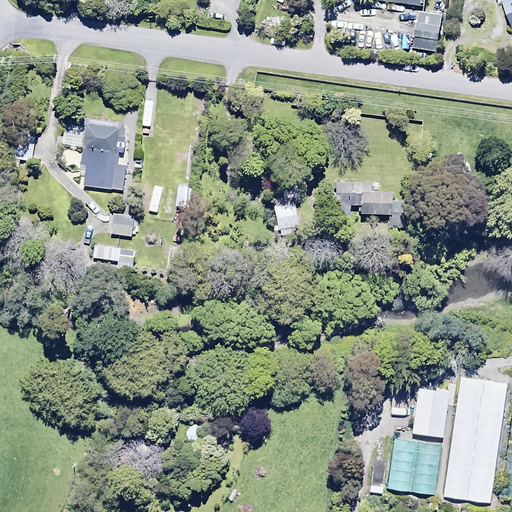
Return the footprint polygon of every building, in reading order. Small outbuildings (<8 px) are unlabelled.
[(511,0),(500,0),(508,27),(511,25),(511,0)] [(440,16),(417,13),(412,48),(435,51),(440,16)] [(118,127),(85,124),(81,166),(85,166),(83,185),(112,187),(118,127)] [(36,130),(15,128),(13,159),(34,160),(36,130)] [(193,187),(177,185),(175,205),(191,207),(193,187)] [(394,214),(394,192),(360,192),(360,214),(394,214)] [(294,203),(274,204),(277,236),(296,235),(294,203)] [(133,216),(113,213),(110,233),(130,235),(133,216)] [(119,247),(94,244),(93,257),(117,260),(119,247)] [(507,383),(460,376),(443,496),(490,502),(507,383)] [(424,388),(419,434),(451,438),(456,391),(424,388)] [(202,427),(189,428),(189,443),(202,442),(202,427)] [(396,493),(440,499),(448,445),(404,438),(396,493)]
